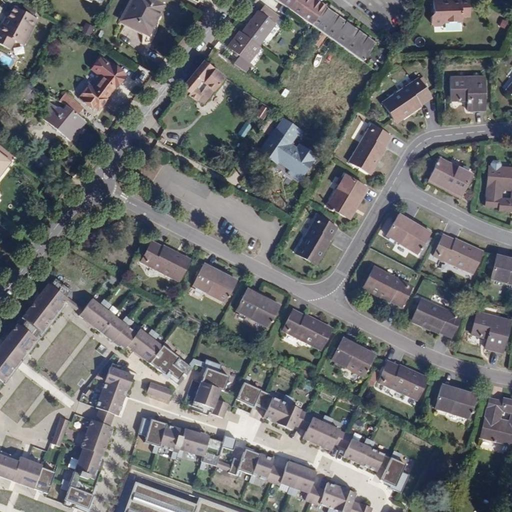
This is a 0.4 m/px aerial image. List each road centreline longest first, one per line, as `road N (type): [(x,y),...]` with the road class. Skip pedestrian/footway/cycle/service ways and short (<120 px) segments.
road 1 (residential): [(318,294),(296,291),(92,183)]
road 2 (tertiary): [(232,0),(92,183)]
road 3 (residential): [(511,380),(408,348),(318,294)]
road 4 (tertiary): [(92,183),(0,298)]
road 5 (residential): [(396,184),(337,283),(318,294)]
road 6 (residential): [(511,129),(427,143),(396,184)]
road 7 (residential): [(511,237),(396,184)]
